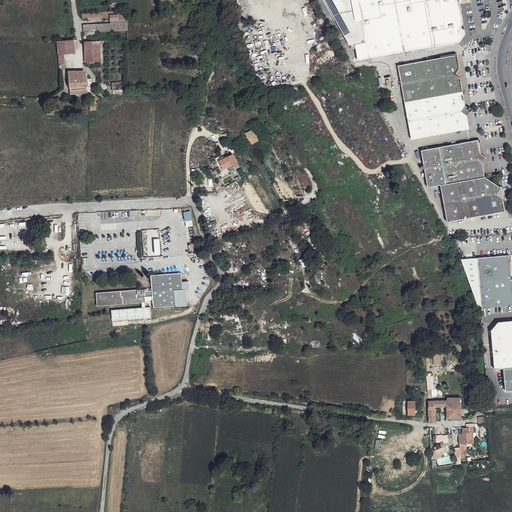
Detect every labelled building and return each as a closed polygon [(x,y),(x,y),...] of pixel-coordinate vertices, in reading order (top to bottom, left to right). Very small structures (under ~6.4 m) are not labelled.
[(323,0),(333,15),(351,47),(355,46),(356,52),(358,61),(459,43),(466,35),(460,3),(461,1),(461,0),(323,0)] [(109,18),(110,20),(118,20),(117,14),(116,14),(116,11),(109,12),(109,18)] [(118,20),(118,21),(126,21),(126,13),(125,13),(125,15),(117,14),(118,20)] [(109,24),(109,30),(128,30),(128,22),(126,22),(126,23),(118,23),(110,24),(109,24)] [(75,54),(74,40),(57,42),(58,55),(59,55),(64,55),(75,54)] [(84,42),(85,63),(101,62),(100,41),(84,42)] [(458,68),(455,55),(423,61),(398,66),(406,103),(462,91),(460,79),(453,74),(458,68)] [(70,86),(70,88),(87,86),(86,73),(83,71),(69,71),(70,81),(69,81),(69,86),(70,86)] [(462,91),(406,103),(412,140),(470,129),(467,114),(461,110),(464,104),(462,91)] [(471,109),(464,104),(461,110),(467,114),(471,109)] [(46,108),(45,115),(54,116),(55,108),(46,108)] [(245,133),(252,147),(262,141),(253,128),(245,133)] [(479,140),(421,151),(428,187),(440,185),(486,178),(483,163),(477,159),(481,153),(479,140)] [(233,163),(237,161),(233,154),(232,153),(225,157),(219,160),(224,169),(229,166),(233,163)] [(477,159),(483,163),(487,156),(481,153),(477,159)] [(486,178),(440,185),(448,221),(505,211),(501,187),(486,178)] [(191,210),(183,210),(185,227),(192,226),(191,210)] [(289,224),(283,226),(286,234),(288,233),(292,232),(289,224)] [(148,251),(160,250),(158,228),(142,229),(143,236),(147,235),(148,243),(147,243),(148,251)] [(508,254),(461,258),(476,303),(482,306),(511,303),(511,277),(508,254)] [(181,272),(151,274),(152,290),(153,296),(153,307),(178,305),(178,306),(187,305),(185,288),(189,288),(189,280),(182,280),(181,272)] [(96,293),(97,306),(143,302),(141,289),(96,293)] [(112,319),(150,317),(149,306),(111,308),(112,319)] [(511,320),(498,322),(494,326),(492,332),(495,368),(502,368),(505,390),(511,389),(511,320)] [(432,372),(426,373),(428,397),(436,396),(435,379),(432,380),(432,372)] [(461,418),(461,398),(447,397),(447,400),(447,404),(447,406),(447,418),(461,418)] [(435,407),(440,406),(447,406),(447,404),(447,400),(429,401),(429,423),(431,423),(436,423),(435,410),(435,407)] [(462,433),(458,434),(458,444),(463,444),(473,443),(473,426),(462,427),(462,433)] [(448,435),(436,435),(436,442),(440,442),(441,445),(443,445),(448,444),(450,443),(453,443),(452,439),(452,435),(448,435)]
